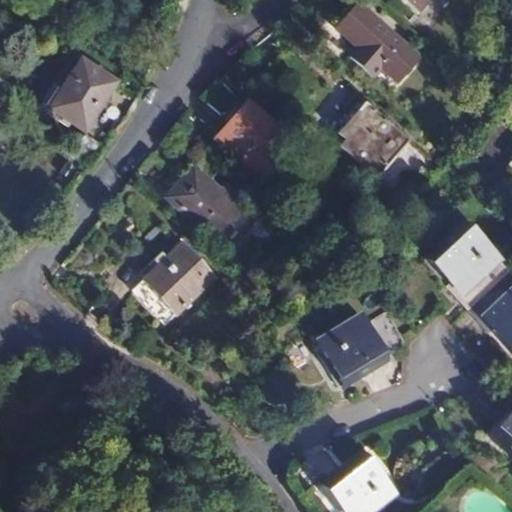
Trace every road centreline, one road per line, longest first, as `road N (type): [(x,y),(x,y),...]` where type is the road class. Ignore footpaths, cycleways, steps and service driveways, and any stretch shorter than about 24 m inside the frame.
road 1 (residential): [(275,511),(237,464),(152,388),(5,310)]
road 2 (residential): [(187,71),(5,310)]
road 3 (unknown): [(237,464),(424,399),(453,374)]
